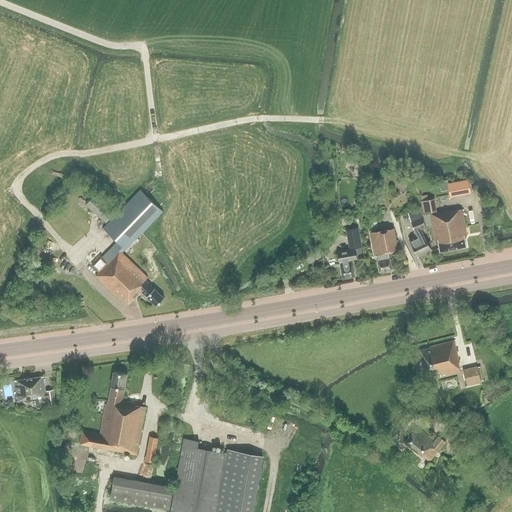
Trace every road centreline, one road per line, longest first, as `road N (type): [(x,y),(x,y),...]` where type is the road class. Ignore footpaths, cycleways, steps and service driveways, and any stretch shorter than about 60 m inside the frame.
road 1 (primary): [(0,351),(511,266)]
road 2 (unclassified): [(0,365),(511,280)]
road 3 (track): [(0,2),(144,52),(155,139),(53,156),(15,189),(73,255)]
road 4 (track): [(155,139),(257,117),(324,119)]
